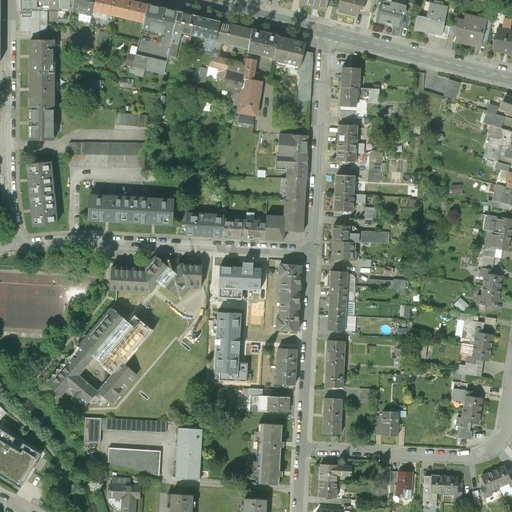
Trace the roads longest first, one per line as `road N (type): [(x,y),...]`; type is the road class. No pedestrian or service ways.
road 1 (residential): [(311,252),(19,245)]
road 2 (residential): [(300,449),(478,454),(502,435),(511,385)]
road 3 (residential): [(19,245),(9,184),(10,0)]
road 4 (residential): [(324,32),(311,252)]
road 5 (residential): [(300,449),(311,252)]
road 6 (secondary): [(324,32),(511,79)]
road 7 (secondary): [(193,0),(324,32)]
